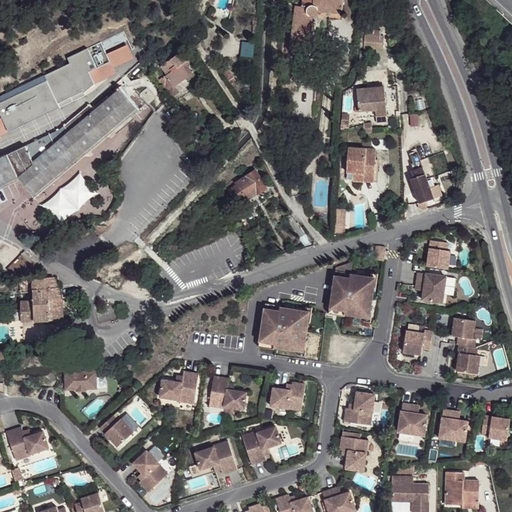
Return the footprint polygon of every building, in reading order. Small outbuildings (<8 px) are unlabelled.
[(310,30),(312,17),(314,16),(317,15),(318,12),(325,12),(326,0),(314,0),(314,6),(312,6),(309,7),(304,7),(302,29),(310,30)] [(326,0),(325,12),(343,15),(344,0),(326,0)] [(290,41),(289,49),(307,52),(310,30),(302,29),(304,7),(302,7),(295,6),(290,41)] [(343,15),(325,12),(324,20),(342,22),(343,15)] [(0,101),(0,110),(8,126),(84,89),(85,91),(114,66),(110,58),(106,49),(129,38),(125,28),(68,56),(70,61),(45,74),(47,79),(0,101)] [(366,48),(382,48),(383,28),(366,28),(366,48)] [(134,46),(129,38),(106,49),(110,58),(134,46)] [(251,59),(252,47),(240,46),(239,59),(251,59)] [(164,74),(170,84),(171,83),(183,76),(185,80),(193,76),(185,62),(186,61),(188,59),(181,47),(177,49),(179,53),(164,62),(169,71),(164,74)] [(230,69),(225,73),(230,81),(236,77),(230,69)] [(170,84),(164,74),(157,77),(168,95),(175,91),(171,83),(170,84)] [(368,109),(368,115),(382,114),(378,83),(350,87),(353,111),(368,109)] [(92,106),(89,103),(59,128),(49,133),(47,134),(0,156),(0,184),(17,177),(18,178),(32,194),(137,106),(119,85),(116,88),(117,89),(107,98),(105,95),(92,106)] [(139,92),(147,102),(148,102),(155,96),(146,86),(139,92)] [(198,123),(184,131),(189,140),(203,132),(198,123)] [(357,169),(357,173),(370,173),(371,153),(372,146),(367,145),(367,138),(358,138),(358,145),(344,143),(343,168),(350,168),(357,169)] [(414,151),(406,154),(409,161),(407,162),(410,168),(408,169),(411,176),(407,177),(417,202),(432,196),(414,151)] [(374,178),(375,154),(371,153),(370,173),(357,173),(357,169),(350,168),(349,176),(374,178)] [(254,171),(236,183),(242,195),(245,199),(264,187),(254,171)] [(55,221),(97,195),(84,174),(42,199),(55,221)] [(236,183),(227,189),(233,199),(242,195),(236,183)] [(336,209),(335,227),(345,228),(346,209),(336,209)] [(315,215),(310,218),(314,223),(319,220),(315,215)] [(312,245),(303,233),(298,237),(302,248),(312,245)] [(428,256),(427,267),(448,270),(451,252),(447,251),(448,243),(431,241),(429,249),(433,249),(432,256),(428,256)] [(375,246),(373,259),(384,261),(386,247),(375,246)] [(335,267),(329,313),(345,316),(345,314),(354,315),(354,314),(366,315),(367,306),(372,307),(375,288),(369,287),(371,277),(351,274),(352,262),(335,267)] [(377,274),(371,273),(371,277),(369,287),(375,288),(376,288),(377,274)] [(447,277),(417,273),(415,290),(422,291),(421,301),(443,305),(447,277)] [(19,302),(21,322),(62,319),(61,305),(60,296),(58,290),(52,277),(31,278),(32,279),(18,280),(10,284),(11,292),(19,292),(30,290),(31,300),(19,302)] [(265,303),(259,345),(274,347),(275,346),(290,348),(290,347),(300,348),(302,339),(306,340),(309,321),(304,320),(306,311),(305,311),(280,307),(281,306),(265,303)] [(366,315),(365,321),(371,322),(373,307),(372,307),(367,306),(366,315)] [(476,321),(455,318),(452,337),(459,337),(458,345),(475,348),(476,340),(473,340),(476,321)] [(430,350),(433,332),(426,331),(425,334),(407,331),(404,352),(422,355),(423,349),(430,350)] [(300,348),(299,354),(305,355),(308,340),(306,340),(302,339),(300,348)] [(475,348),(458,345),(457,353),(459,353),(457,371),(477,374),(480,356),(474,355),(475,348)] [(96,371),(65,372),(66,390),(76,389),(76,390),(86,390),(86,389),(97,388),(96,371)] [(195,403),(199,374),(184,371),(183,377),(182,382),(177,382),(163,379),(160,397),(180,400),(180,401),(195,403)] [(57,372),(43,373),(43,388),(58,387),(57,372)] [(229,378),(214,376),(209,406),(224,408),(224,407),(244,410),(247,392),(233,390),(227,389),(228,383),(229,378)] [(273,387),(271,406),(302,411),(306,383),(287,380),(286,389),(273,387)] [(346,403),(343,422),(370,426),(375,395),(356,392),(355,399),(354,404),(349,403),(346,403)] [(419,407),(403,404),(398,434),(425,438),(429,416),(418,414),(419,407)] [(460,412),(443,410),(439,440),(466,444),(469,422),(459,421),(460,412)] [(113,416),(99,428),(117,447),(133,433),(120,419),(118,421),(113,416)] [(510,420),(484,416),(482,434),(489,435),(488,439),(507,441),(510,420)] [(21,426),(7,431),(16,460),(30,455),(30,454),(49,447),(44,431),(31,435),(25,437),(23,431),(21,426)] [(242,436),(252,465),(266,460),(264,454),(263,449),(268,448),(282,443),(276,427),(257,433),(257,432),(242,436)] [(29,428),(23,431),(25,437),(31,435),(29,428)] [(363,471),(368,440),(349,438),(341,437),(338,455),(341,456),(347,456),(346,461),(345,469),(363,471)] [(223,474),(237,470),(228,441),(214,446),(214,447),(195,453),(201,470),(214,465),(219,464),(221,469),(223,474)] [(147,450),(134,463),(142,472),(145,476),(142,480),(139,482),(148,492),(169,473),(147,450)] [(19,467),(11,469),(15,480),(22,478),(19,467)] [(460,475),(443,475),(442,507),(460,507),(460,502),(475,503),(476,484),(460,483),(460,475)] [(398,480),(388,480),(387,505),(409,505),(409,511),(424,511),(425,488),(409,488),(398,487),(398,480)] [(335,487),(322,492),(325,501),(327,508),(324,509),(324,511),(356,511),(358,511),(351,491),(341,494),(338,495),(335,487)] [(104,511),(98,492),(81,498),(82,502),(75,504),(77,511),(104,511)] [(293,492),(276,498),(280,511),(312,511),(308,497),(301,499),(296,501),(295,496),(293,492)] [(269,511),(266,504),(262,505),(261,503),(243,509),(244,511),(269,511)]
